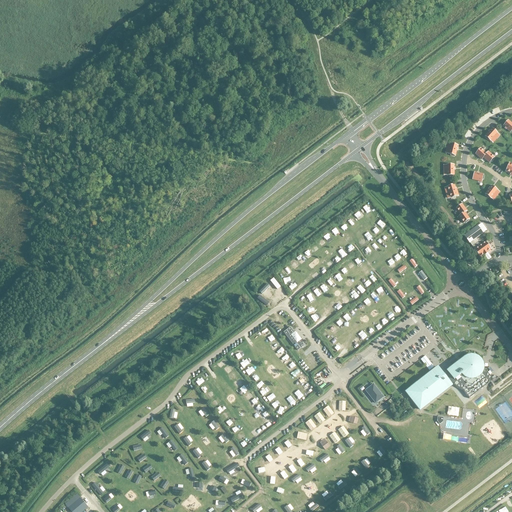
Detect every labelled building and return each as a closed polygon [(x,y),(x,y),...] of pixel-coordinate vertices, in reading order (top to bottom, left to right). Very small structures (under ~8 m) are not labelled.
[(511,123),(508,120),(503,126),(510,132),(511,132),(511,131),(511,123)] [(497,133),(492,128),(485,136),(485,137),(485,138),(488,140),(488,139),(490,141),(494,137),(496,139),(499,136),(497,134),(497,133)] [(447,143),(446,148),(449,148),(448,154),(451,155),(450,156),(454,157),(454,156),(455,156),(458,146),(450,144),(447,143)] [(483,158),(486,154),(480,148),(479,150),(478,149),(476,152),(477,153),(475,154),(482,160),(483,158)] [(486,154),(483,158),(489,163),(491,162),(494,159),(493,159),(494,157),(488,152),(486,154)] [(446,170),(446,176),(449,176),(449,177),(453,177),(453,176),(454,176),(454,165),(446,165),(443,165),(443,170),(446,170)] [(481,182),(482,179),(483,179),(484,176),(483,176),(483,175),(474,172),(472,180),(481,182)] [(456,190),(454,185),(447,187),(444,188),(446,195),(449,194),(450,198),(458,196),(457,190),(456,190)] [(494,194),(497,196),(499,192),(497,191),(497,190),(491,186),(485,194),(486,195),(485,195),(488,198),(489,197),(491,199),(494,194)] [(456,209),(460,215),(465,212),(465,213),(467,211),(462,204),(460,205),(457,207),(456,209)] [(465,213),(465,212),(460,215),(458,217),(463,223),(465,222),(465,223),(468,221),(468,220),(469,219),(465,213)] [(477,226),(464,236),(469,243),(483,233),(477,226)] [(485,242),(474,250),(480,258),(484,255),(484,256),(488,253),(487,252),(491,250),(485,242)] [(406,269),(404,265),(397,271),(399,274),(406,269)] [(502,275),(496,277),(497,283),(504,282),(502,275)] [(396,287),(391,279),(388,281),(394,289),(396,287)] [(262,295),(260,297),(270,311),(282,302),(269,284),(259,291),(262,295)] [(416,288),(421,296),(424,293),(419,286),(416,288)] [(405,299),(399,291),(396,293),(402,301),(405,299)] [(417,297),(409,303),(411,306),(419,300),(417,297)] [(290,328),(284,333),(298,351),(304,346),(290,328)] [(444,375),(438,367),(406,392),(420,410),(453,384),(454,385),(455,387),(457,388),(460,389),(462,390),(463,391),(464,393),(469,399),(493,380),(488,374),(487,372),(487,371),(487,369),(487,371),(482,370),(482,369),(483,367),(482,363),(480,360),(478,358),(475,356),(471,356),(468,357),(465,358),(444,375)] [(369,393),(368,393),(376,403),(383,397),(375,386),(374,385),(373,385),(371,386),(368,388),(369,390),(369,393)] [(480,410),(485,407),(480,400),(476,403),(480,410)] [(204,408),(200,410),(205,418),(209,416),(204,408)] [(325,412),(330,419),(335,416),(330,409),(325,412)] [(317,418),(321,426),(326,422),(321,415),(317,418)] [(214,421),(211,423),(216,431),(219,429),(214,421)] [(313,432),(318,429),(313,422),(308,425),(313,432)] [(365,426),(361,429),(367,437),(370,434),(365,426)] [(345,429),(340,433),(346,439),(350,436),(345,429)] [(159,431),(157,435),(164,440),(167,437),(159,431)] [(149,434),(143,440),(147,444),(153,438),(149,434)] [(224,435),(220,437),(225,444),(228,442),(224,435)] [(337,446),(342,442),(336,435),(332,439),(337,446)] [(183,439),(188,447),(191,445),(186,437),(183,439)] [(348,439),(345,441),(350,448),(353,446),(348,439)] [(328,442),(323,445),(328,452),(333,449),(328,442)] [(174,452),(178,450),(174,443),(170,446),(174,452)] [(339,445),(336,447),(341,454),(344,452),(339,445)] [(380,446),(377,449),(382,457),(386,455),(380,446)] [(233,447),(230,449),(235,457),(238,455),(233,447)] [(319,460),(321,463),(329,457),(326,454),(319,460)] [(360,463),(365,470),(369,468),(364,461),(360,463)] [(202,464),(207,472),(210,470),(205,462),(202,464)] [(305,470),(307,473),(315,467),(313,464),(305,470)] [(143,470),(146,475),(153,470),(149,465),(143,470)] [(352,469),(357,477),(361,474),(356,467),(352,469)] [(106,468),(100,474),(104,479),(111,473),(106,468)] [(156,484),(162,478),(159,475),(153,481),(156,484)] [(291,480),(293,484),(301,478),(299,475),(291,480)] [(337,487),(340,490),(347,485),(344,482),(337,487)] [(100,485),(96,487),(102,494),(106,490),(102,486),(102,487),(100,485)] [(323,498),(325,502),(332,497),(330,493),(323,498)] [(105,503),(109,507),(114,502),(110,498),(105,503)] [(71,511),(85,511),(89,508),(81,499),(69,509),(71,511)]
